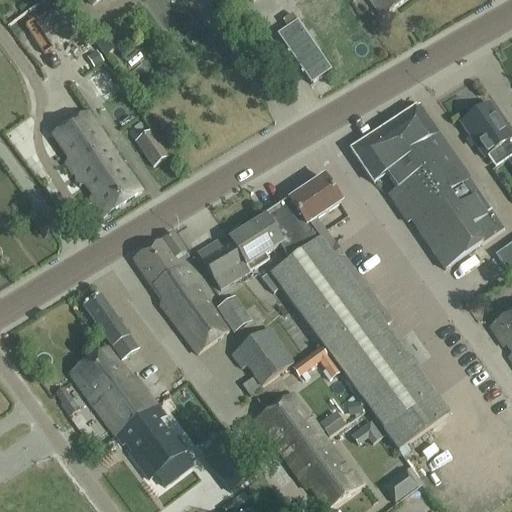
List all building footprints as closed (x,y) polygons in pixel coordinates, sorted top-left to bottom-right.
[(367,0),(381,19),(407,0),(367,0)] [(297,18),(276,32),(310,82),(331,68),(297,18)] [(506,163),(511,158),(511,140),(488,105),(459,125),(484,160),(486,159),(495,171),(506,163)] [(418,107),(350,154),(373,186),(386,178),(395,191),(388,197),(407,225),(410,223),(445,272),(503,232),(418,107)] [(141,194),(87,114),(52,137),(68,161),(65,165),(80,187),(83,186),(91,198),(89,201),(102,220),(141,194)] [(167,159),(150,134),(136,144),(153,169),(167,159)] [(293,269),(320,251),(331,243),(315,222),(340,205),(323,180),(263,220),(264,221),(262,222),(277,245),(279,248),(289,263),(293,269)] [(262,222),(245,233),(243,230),(239,228),(229,234),(229,238),(231,241),(228,243),(230,245),(221,251),(216,244),(197,256),(220,293),(268,263),(264,257),(279,248),(262,222)] [(180,270),(174,262),(185,254),(172,236),(132,264),(161,304),(159,308),(197,357),(229,334),(183,268),(180,270)] [(274,283),(285,300),(319,344),(385,434),(434,398),(384,330),(391,325),(331,243),(320,251),(293,269),(274,283)] [(511,275),(511,245),(495,257),(509,278),(511,275)] [(121,363),(138,351),(100,297),(83,308),(121,363)] [(217,310),(234,336),(252,324),(235,298),(217,310)] [(511,313),(489,330),(502,348),(506,346),(511,354),(511,355),(509,359),(511,364),(511,313)] [(261,389),(293,365),(268,330),(231,357),(241,371),(246,370),(254,380),(242,389),(248,397),(260,388),(261,389)] [(107,348),(70,376),(117,438),(156,408),(135,379),(132,381),(107,348)] [(79,412),(63,389),(53,396),(61,406),(60,406),(69,419),(79,412)] [(326,443),(327,441),(313,422),(292,395),(254,423),(267,441),(275,438),(282,448),(278,452),(290,469),(326,443)] [(157,408),(117,438),(124,448),(126,447),(132,454),(130,456),(150,482),(156,477),(166,490),(184,476),(174,463),(186,454),(170,433),(167,436),(158,425),(165,420),(157,408)] [(326,443),(290,469),(307,491),(313,488),(321,499),(316,504),(322,511),(329,511),(365,486),(355,473),(352,474),(327,441),(326,443)] [(224,444),(204,459),(214,473),(231,494),(250,479),(234,458),(224,444)] [(395,507),(414,493),(418,489),(405,472),(401,475),(382,490),(395,507)]
